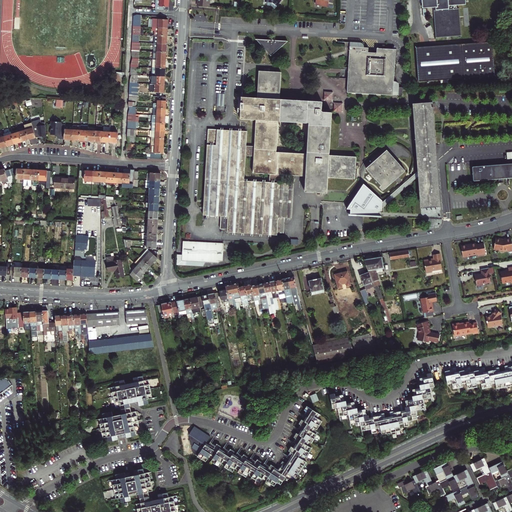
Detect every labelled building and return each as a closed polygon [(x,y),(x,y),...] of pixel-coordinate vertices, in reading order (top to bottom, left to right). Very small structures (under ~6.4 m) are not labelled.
[(169,10),(168,0),(155,0),(155,9),(169,10)] [(422,0),(423,8),(436,7),(436,10),(434,10),(436,32),(437,37),(461,35),(459,8),(457,8),(457,5),(467,4),(466,0),(422,0)] [(168,19),(156,19),(156,22),(152,22),(152,27),(167,27),(168,19)] [(167,27),(152,27),(152,31),(154,31),(154,35),(167,36),(167,27)] [(166,44),(167,36),(154,35),(153,43),(166,44)] [(288,41),(256,39),(271,56),(288,41)] [(493,42),(416,47),(419,81),(495,75),(493,42)] [(166,44),(153,43),(153,51),(166,52),(166,44)] [(350,82),(348,82),(348,92),(393,95),(396,49),(377,48),(377,53),(377,57),(368,56),(368,52),(369,48),(350,47),(348,78),(351,78),(350,82)] [(166,60),(166,52),(153,51),(152,59),(166,60)] [(166,60),(152,59),(152,67),(156,68),(165,68),(166,60)] [(165,76),(165,68),(156,68),(155,76),(165,76)] [(292,218),(294,183),(280,183),(280,178),(280,174),(306,176),(305,191),(327,193),(328,177),(355,179),(357,157),(330,155),(331,124),(332,112),(323,112),(323,111),(322,111),(323,102),(280,99),(281,72),(259,71),(258,98),(242,97),(241,119),(256,120),(255,146),(246,146),(247,131),(208,129),(203,215),(221,216),(220,229),(227,229),(227,232),(277,235),(278,233),(284,233),(285,217),(292,218)] [(116,73),(115,86),(124,86),(124,73),(116,73)] [(151,84),(164,84),(165,76),(155,76),(151,76),(151,84)] [(137,83),(129,83),(129,95),(137,95),(138,83),(137,83)] [(164,93),(164,84),(151,84),(149,84),(149,92),(164,93)] [(332,92),(325,91),(324,92),(324,100),(332,100),(333,100),(333,92),(332,92)] [(154,108),(166,108),(166,97),(157,96),(157,103),(153,103),(153,108),(154,108)] [(342,103),(335,102),(334,103),(334,110),(334,111),(342,111),(343,111),(343,104),(342,103)] [(435,126),(433,102),(421,103),(421,108),(414,108),(415,128),(419,127),(419,131),(415,131),(413,132),(413,138),(414,142),(415,144),(417,148),(419,152),(417,153),(418,167),(423,163),(426,206),(441,205),(438,163),(437,163),(436,162),(435,163),(434,153),(437,153),(435,130),(431,130),(431,127),(435,126)] [(154,108),(153,115),(165,116),(166,108),(154,108)] [(153,123),(165,123),(165,116),(153,115),(153,123)] [(58,138),(63,138),(64,124),(60,123),(60,122),(56,117),(52,121),(51,121),(48,124),(51,127),(50,134),(58,134),(58,138)] [(40,119),(31,121),(31,123),(36,137),(39,136),(42,136),(42,137),(46,137),(44,121),(40,122),(40,119)] [(25,129),(28,139),(36,137),(31,123),(24,125),(25,129)] [(63,139),(71,139),(72,125),(64,124),(63,138),(63,139)] [(71,139),(79,140),(80,130),(80,125),(72,124),(72,125),(71,139)] [(102,141),(109,142),(110,132),(110,128),(102,127),(102,131),(102,141)] [(10,130),(14,144),(21,141),(18,131),(17,128),(10,130)] [(127,136),(135,137),(136,129),(135,129),(127,128),(127,136)] [(25,129),(18,131),(21,141),(28,139),(25,129)] [(7,146),(14,144),(10,130),(3,132),(7,146)] [(87,140),(87,130),(80,130),(79,140),(87,140)] [(87,140),(94,141),(95,131),(87,130),(87,140)] [(151,137),(164,138),(164,131),(153,130),(151,130),(151,137)] [(102,141),(102,131),(95,131),(94,141),(102,141)] [(110,132),(109,142),(117,142),(117,132),(110,132)] [(151,137),(150,145),(163,146),(164,138),(151,137)] [(163,146),(150,145),(150,152),(161,153),(163,153),(163,146)] [(383,190),(406,171),(387,150),(367,168),(382,185),(380,187),(383,190)] [(511,163),(473,166),(474,180),(499,179),(499,181),(503,180),(503,178),(511,177),(511,163)] [(4,168),(0,169),(0,181),(1,183),(8,181),(9,185),(12,184),(13,167),(5,170),(4,168)] [(24,178),(24,169),(17,168),(16,178),(24,178)] [(23,185),(31,185),(32,169),(24,169),(24,178),(23,185)] [(39,180),(40,170),(32,169),(31,185),(39,186),(39,180)] [(122,173),(122,183),(133,184),(133,179),(133,178),(134,171),(134,169),(130,169),(130,173),(122,173)] [(46,188),(50,188),(51,177),(51,171),(47,171),(47,170),(40,170),(39,180),(46,180),(46,188)] [(84,180),(91,181),(92,171),(84,170),(79,170),(79,176),(84,176),(84,180)] [(92,171),(91,181),(99,181),(100,171),(92,171)] [(99,181),(107,182),(107,172),(100,171),(99,181)] [(382,204),(381,209),(419,175),(419,171),(382,204)] [(114,182),(115,172),(107,172),(107,182),(114,182)] [(122,173),(115,172),(114,182),(122,183),(122,173)] [(150,180),(160,181),(160,173),(150,172),(150,173),(147,173),(146,180),(150,180)] [(74,178),(51,177),(50,188),(50,192),(54,192),(55,187),(74,188),(74,178)] [(160,181),(150,180),(146,180),(145,188),(149,188),(159,188),(160,181)] [(366,182),(346,206),(350,206),(349,213),(378,217),(379,211),(381,211),(381,209),(382,204),(382,201),(366,182)] [(148,200),(148,203),(159,203),(159,196),(149,195),(149,196),(146,195),(145,200),(148,200)] [(108,210),(111,209),(110,207),(109,199),(106,199),(101,198),(101,206),(103,206),(104,211),(101,211),(101,218),(105,217),(105,216),(109,216),(108,210)] [(121,224),(120,216),(118,209),(117,200),(113,199),(109,199),(110,207),(111,207),(113,218),(114,225),(121,224)] [(159,203),(148,203),(146,203),(146,202),(145,210),(149,210),(158,211),(159,203)] [(149,210),(148,218),(158,218),(158,211),(149,210)] [(148,225),(147,233),(157,233),(157,226),(148,225)] [(75,250),(82,251),(84,235),(76,234),(75,250)] [(501,237),(496,236),(493,247),(503,249),(507,248),(508,249),(511,248),(511,242),(511,236),(505,237),(504,237),(504,238),(503,238),(502,238),(501,237)] [(157,241),(147,240),(147,248),(156,249),(157,241)] [(224,243),(184,241),(183,260),(186,260),(205,261),(219,262),(219,260),(223,260),(224,243)] [(466,244),(460,245),(463,256),(477,253),(477,255),(485,253),(483,242),(476,243),(475,242),(470,243),(470,244),(466,245),(466,244)] [(147,248),(139,257),(142,259),(150,266),(155,260),(154,260),(157,257),(147,248)] [(390,252),(391,259),(410,256),(409,249),(390,252)] [(428,259),(424,259),(426,272),(432,271),(432,270),(442,268),(441,260),(440,252),(433,254),(434,259),(429,259),(428,259)] [(363,259),(368,271),(374,286),(378,284),(381,283),(376,272),(383,270),(382,268),(384,267),(382,256),(363,259)] [(116,278),(123,276),(120,259),(113,260),(113,262),(106,263),(108,271),(115,270),(116,278)] [(150,266),(142,259),(137,265),(145,272),(150,266)] [(73,275),(81,276),(82,261),(74,260),(73,269),(73,275)] [(82,261),(81,276),(86,276),(86,275),(94,275),(95,262),(82,261)] [(10,275),(11,263),(11,262),(7,262),(6,266),(0,265),(0,274),(7,275),(10,275)] [(22,267),(14,266),(14,264),(11,263),(10,275),(14,275),(14,276),(21,276),(22,267)] [(145,272),(137,265),(130,273),(130,274),(137,280),(145,272)] [(509,269),(500,271),(502,282),(511,280),(511,281),(511,265),(508,266),(509,269)] [(475,275),(474,276),(474,279),(476,280),(476,285),(483,283),(483,282),(491,281),(488,266),(481,267),(482,272),(474,274),(475,275)] [(29,277),(29,267),(22,267),(21,276),(29,277)] [(37,268),(29,267),(29,277),(36,277),(37,268)] [(37,268),(36,277),(44,278),(45,268),(37,268)] [(52,269),(51,278),(59,279),(60,269),(52,269)] [(347,286),(351,285),(347,270),(334,273),(338,288),(342,288),(340,283),(346,281),(347,286)] [(374,286),(368,271),(360,274),(366,288),(360,290),(365,303),(368,302),(366,296),(369,295),(366,289),(374,286)] [(294,276),(288,277),(292,293),(298,292),(294,276)] [(282,279),(287,301),(290,300),(288,294),(292,293),(288,277),(282,279)] [(321,278),(309,280),(311,291),(312,291),(312,294),(324,291),(323,289),(324,289),(321,278)] [(282,279),(276,280),(279,296),(280,299),(283,298),(284,302),(287,301),(282,279)] [(279,296),(276,280),(269,282),(274,306),(275,309),(279,308),(276,297),(279,296)] [(241,301),(238,286),(237,282),(231,284),(236,307),(237,310),(240,309),(238,301),(241,301)] [(274,306),(269,282),(263,283),(269,308),(270,313),(270,315),(272,315),(272,312),(271,307),(274,306)] [(257,284),(262,309),(263,310),(265,309),(269,308),(263,283),(257,284)] [(225,285),(226,289),(229,304),(233,303),(235,307),(236,307),(231,284),(225,285)] [(244,285),(248,301),(249,305),(251,304),(250,301),(254,300),(251,286),(251,284),(244,285)] [(262,309),(257,284),(251,286),(254,300),(255,304),(258,303),(260,310),(262,309)] [(374,286),(388,322),(392,320),(378,284),(374,286)] [(246,301),(248,301),(244,285),(238,286),(241,301),(242,303),(246,302),(246,301)] [(219,291),(217,292),(220,305),(224,304),(226,311),(228,311),(229,315),(231,314),(229,304),(226,289),(219,290),(219,291)] [(220,305),(217,292),(208,294),(211,310),(213,310),(213,308),(220,307),(220,305)] [(429,295),(419,297),(420,302),(419,302),(420,307),(420,306),(422,312),(424,312),(431,310),(432,310),(431,304),(430,304),(429,302),(436,300),(435,293),(428,294),(429,295)] [(211,310),(208,294),(201,295),(208,324),(214,322),(211,310)] [(190,297),(192,311),(200,309),(199,306),(202,305),(200,295),(190,297)] [(190,297),(184,299),(186,312),(189,325),(192,324),(194,329),(196,329),(192,311),(190,297)] [(171,302),(173,314),(179,312),(180,314),(186,312),(184,299),(171,302)] [(174,316),(173,314),(171,302),(161,304),(163,311),(164,318),(169,317),(168,315),(172,314),(173,317),(174,316)] [(17,308),(5,308),(6,320),(7,320),(7,323),(14,322),(14,331),(18,331),(18,327),(17,312),(17,308)] [(491,314),(485,315),(487,326),(502,323),(500,313),(501,312),(495,308),(491,314)] [(148,323),(145,309),(125,311),(126,324),(148,323)] [(48,311),(42,311),(43,324),(44,334),(47,334),(47,330),(50,330),(51,334),(55,333),(54,323),(49,323),(48,311)] [(86,313),(87,327),(119,325),(118,311),(86,313)] [(31,329),(29,312),(17,312),(18,327),(29,326),(29,329),(31,329)] [(80,314),(74,314),(75,332),(78,332),(79,343),(82,343),(80,314)] [(438,342),(440,334),(431,332),(429,326),(430,325),(429,320),(418,323),(419,327),(418,327),(419,332),(418,338),(423,339),(423,341),(428,342),(429,340),(438,342)] [(452,323),(454,336),(474,332),(478,332),(476,322),(469,323),(469,321),(462,322),(462,323),(459,323),(459,322),(452,323)] [(153,347),(150,333),(88,341),(89,355),(153,347)] [(313,345),(318,363),(356,355),(352,346),(349,337),(313,345)] [(352,346),(356,355),(375,350),(373,342),(352,346)] [(498,369),(488,371),(484,372),(483,369),(476,370),(469,372),(469,369),(462,370),(455,372),(454,369),(449,370),(445,371),(447,382),(452,381),(453,388),(463,386),(462,382),(466,381),(468,388),(477,386),(476,382),(481,381),(482,388),(492,386),(491,382),(495,381),(497,388),(506,386),(511,384),(511,365),(507,367),(508,369),(498,371),(498,369)] [(372,433),(377,432),(376,428),(380,427),(382,434),(401,430),(399,423),(404,422),(405,426),(409,425),(408,420),(418,418),(416,409),(425,407),(423,398),(432,396),(430,387),(434,386),(432,372),(427,373),(427,376),(425,376),(423,377),(424,383),(421,384),(420,384),(420,387),(418,388),(416,388),(417,394),(414,395),(412,395),(413,398),(411,398),(409,399),(410,405),(407,406),(405,406),(405,408),(406,410),(396,412),(392,413),(393,415),(391,416),(383,417),(383,415),(378,415),(369,417),(368,415),(368,414),(367,415),(363,416),(362,409),(360,409),(358,410),(357,407),(355,407),(352,408),(351,402),(349,402),(347,403),(346,399),(344,400),(341,401),(339,395),(337,395),(335,395),(334,393),(330,394),(333,408),(338,407),(340,416),(349,414),(351,423),(360,422),(362,430),(371,428),(372,433)] [(108,441),(117,439),(116,434),(121,433),(125,432),(126,437),(136,435),(135,430),(139,429),(135,411),(131,412),(128,402),(133,402),(138,400),(139,405),(148,403),(148,398),(151,397),(147,379),(144,380),(142,375),(133,377),(134,382),(125,384),(124,379),(114,382),(115,386),(111,387),(115,405),(119,404),(121,414),(112,416),(111,411),(102,413),(103,418),(99,419),(103,437),(107,436),(108,441)] [(0,394),(12,386),(5,378),(0,377),(0,394)] [(194,400),(184,403),(185,409),(195,406),(194,400)] [(296,443),(293,447),(291,446),(290,448),(288,450),(291,451),(288,455),(290,457),(287,463),(285,465),(283,463),(279,469),(276,468),(275,467),(271,464),(270,466),(267,464),(266,463),(264,466),(260,463),(261,461),(257,459),(256,461),(254,460),(251,458),(250,460),(246,458),(248,456),(244,454),(242,456),(240,454),(238,453),(237,455),(233,453),(234,451),(230,448),(229,450),(227,449),(224,447),(223,450),(219,448),(221,446),(217,443),(215,445),(213,444),(211,443),(209,445),(206,443),(210,436),(194,426),(189,434),(194,437),(192,441),(189,445),(200,452),(197,456),(205,461),(209,455),(213,458),(211,461),(219,466),(222,460),(226,463),(224,466),(232,471),(236,466),(240,468),(238,472),(246,477),(250,471),(254,473),(251,476),(260,482),(263,476),(267,478),(266,480),(274,485),(277,482),(281,484),(288,472),(296,477),(306,461),(301,458),(303,454),(307,456),(312,448),(306,444),(309,440),(312,442),(317,434),(311,431),(314,427),(317,429),(322,421),(316,417),(319,413),(307,405),(305,407),(304,409),(306,411),(304,415),(306,416),(304,420),(301,419),(301,420),(299,423),(301,424),(299,428),(301,430),(298,433),(296,432),(295,434),(294,436),(296,437),(293,442),(296,443)] [(193,453),(195,455),(197,456),(200,452),(189,445),(193,453)] [(470,463),(474,470),(482,466),(485,473),(491,470),(489,467),(484,457),(470,463)] [(502,460),(489,467),(491,470),(492,473),(495,480),(509,474),(507,469),(502,460)] [(454,475),(447,461),(434,468),(439,479),(440,481),(448,477),(453,475),(454,475)] [(159,499),(154,500),(150,501),(149,495),(148,491),(152,491),(148,472),(144,473),(143,468),(133,470),(134,475),(130,476),(125,477),(124,472),(115,474),(116,479),(112,480),(116,498),(120,497),(121,502),(130,500),(130,495),(139,494),(140,503),(136,504),(137,511),(175,511),(172,496),(168,497),(167,492),(158,494),(159,499)] [(473,482),(467,468),(454,475),(453,475),(456,481),(460,488),(473,482)] [(415,479),(416,482),(424,478),(427,485),(433,482),(426,469),(413,475),(415,479)] [(477,477),(479,482),(486,479),(490,489),(498,485),(495,480),(492,473),(491,470),(485,473),(477,477)] [(511,480),(510,477),(509,474),(495,480),(498,485),(499,487),(507,483),(510,490),(511,489),(511,480)] [(440,481),(443,487),(449,484),(453,491),(459,489),(460,488),(456,481),(453,475),(448,477),(440,481)] [(406,483),(404,479),(397,483),(399,486),(401,485),(404,492),(413,488),(416,495),(421,492),(416,482),(415,479),(406,483)] [(425,486),(429,492),(437,489),(440,495),(445,493),(443,487),(440,481),(439,479),(433,482),(427,485),(425,486)] [(479,496),(473,482),(460,488),(459,489),(461,494),(468,491),(472,499),(479,496)] [(453,491),(446,495),(448,500),(455,497),(459,506),(465,502),(461,494),(459,489),(453,491)] [(506,495),(493,502),(496,509),(504,505),(508,511),(511,509),(511,507),(510,502),(506,495)] [(476,511),(492,511),(488,502),(475,508),(476,511)]
